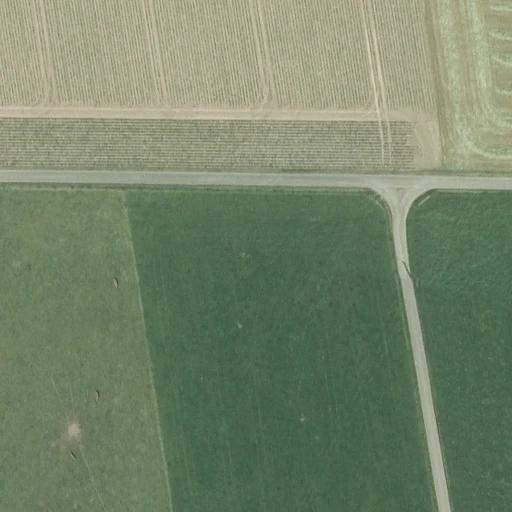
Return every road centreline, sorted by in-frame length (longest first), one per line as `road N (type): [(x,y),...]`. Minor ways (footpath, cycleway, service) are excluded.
road 1 (track): [(511,185),(0,178)]
road 2 (track): [(444,511),(393,185)]
